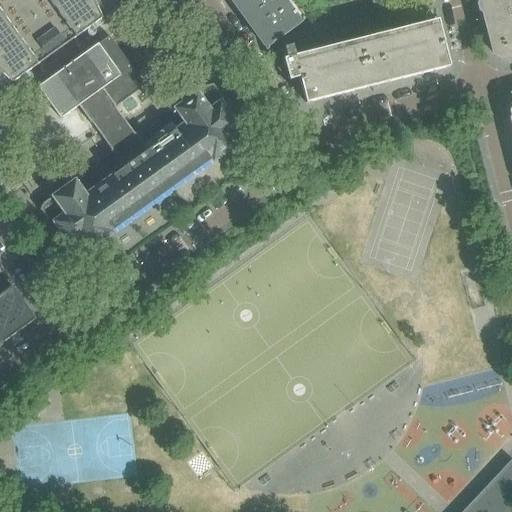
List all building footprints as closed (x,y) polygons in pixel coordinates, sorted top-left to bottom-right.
[(0,0),(0,92),(128,0),(0,0)] [(301,23),(284,0),(231,0),(230,0),(266,49),(301,23)] [(387,21),(381,0),(370,0),(377,24),(387,21)] [(511,55),(511,0),(481,0),(479,1),(493,55),(500,59),(511,55)] [(449,68),(439,25),(438,25),(437,21),(390,33),(389,28),(366,34),(368,38),(294,57),(291,47),(284,49),(272,58),(288,81),(299,78),(305,104),(449,68)] [(78,107),(131,68),(109,38),(98,45),(97,45),(80,57),(79,57),(72,62),(71,62),(70,63),(70,64),(64,68),(62,69),(55,75),(37,88),(60,120),(78,107)] [(133,134),(115,108),(144,87),(131,68),(78,107),(90,124),(91,124),(91,125),(92,124),(98,133),(110,150),(111,151),(110,152),(123,169),(147,151),(135,134),(134,135),(134,133),(133,134)] [(110,231),(210,159),(212,162),(235,146),(226,134),(237,126),(220,103),(221,102),(221,101),(222,100),(222,99),(212,85),(212,86),(211,86),(210,86),(209,86),(208,86),(207,87),(206,86),(174,110),(185,124),(147,151),(123,169),(85,196),(74,182),(42,205),(43,205),(41,206),(42,207),(41,207),(41,208),(40,208),(41,208),(40,209),(39,210),(49,224),(50,223),(50,224),(51,223),(52,223),(53,223),(70,247),(82,238),(90,250),(112,234),(110,231)] [(35,320),(11,287),(0,295),(0,307),(18,332),(35,320)] [(18,332),(0,307),(0,342),(1,344),(18,332)] [(511,511),(511,461),(477,496),(486,505),(481,510),(483,511),(481,511),(511,511)] [(481,511),(483,511),(481,510),(486,505),(477,496),(462,511),(481,511)]
